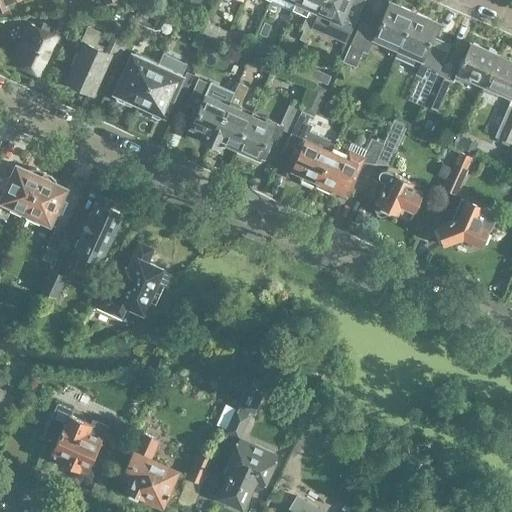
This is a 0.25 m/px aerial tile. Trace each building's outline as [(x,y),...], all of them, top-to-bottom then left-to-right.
[(0,0),(0,15),(11,15),(7,5),(16,0),(0,0)] [(271,0),(293,9),(295,3),(296,0),(271,0)] [(296,0),(295,3),(293,9),(306,15),(300,28),(309,32),(311,27),(317,13),(322,0),(296,0)] [(346,42),(364,0),(322,0),(317,13),(311,27),(343,41),(346,42)] [(397,50),(414,12),(389,1),(377,28),(376,28),(361,21),(359,21),(350,43),(342,60),(356,66),(363,50),(367,52),(372,39),(397,50)] [(168,18),(176,21),(179,23),(184,12),(172,7),(168,18)] [(427,50),(439,23),(414,12),(397,50),(395,56),(418,67),(415,73),(420,75),(433,81),(437,73),(436,72),(442,58),(427,51),(427,50)] [(53,33),(29,23),(13,60),(24,65),(23,67),(32,71),(33,69),(38,71),(53,39),(63,44),(72,24),(59,18),(53,33)] [(176,21),(168,18),(162,31),(170,34),(176,21)] [(207,18),(202,28),(211,32),(216,22),(207,18)] [(81,40),(84,41),(79,52),(76,51),(71,63),(73,65),(66,80),(92,92),(108,57),(117,61),(126,42),(113,36),(106,50),(96,45),(102,31),(87,25),(81,40)] [(229,28),(224,38),(234,43),(238,32),(229,28)] [(205,48),(210,36),(200,32),(195,44),(205,48)] [(210,36),(205,48),(204,49),(212,53),(218,40),(210,36)] [(252,38),(248,48),(270,57),(274,47),(252,38)] [(471,42),(457,74),(455,77),(468,83),(470,79),(485,86),(498,56),(499,54),(471,42)] [(134,104),(138,106),(157,63),(135,53),(115,94),(117,99),(131,105),(134,104)] [(498,56),(485,86),(483,91),(494,96),(496,91),(511,97),(511,59),(510,59),(509,61),(498,56)] [(308,68),(305,74),(305,75),(313,79),(314,78),(328,84),(335,65),(334,64),(327,61),(323,71),(317,68),(316,71),(308,68)] [(157,63),(138,106),(143,108),(144,112),(158,118),(163,116),(182,74),(157,63)] [(187,104),(195,108),(188,122),(193,124),(191,127),(204,133),(202,138),(211,142),(229,101),(238,82),(229,78),(220,97),(207,91),(212,81),(195,73),(190,84),(195,86),(187,104)] [(433,81),(428,91),(423,104),(437,110),(451,79),(437,73),(433,81)] [(229,101),(211,142),(221,146),(223,143),(235,148),(252,112),(241,106),(250,85),(239,80),(238,82),(229,101)] [(314,112),(324,88),(314,84),(304,108),(314,112)] [(283,129),(290,133),(292,133),(298,119),(303,108),(290,102),(280,124),(275,121),(275,122),(252,112),(235,148),(248,154),(249,152),(259,157),(260,155),(264,157),(271,142),(276,144),(282,129),(283,129)] [(498,136),(506,140),(511,143),(511,141),(511,105),(498,136)] [(315,185),(331,150),(335,141),(312,131),(314,124),(309,122),(312,114),(304,110),(289,143),(296,145),(290,159),(296,162),(293,169),(302,174),(300,177),(315,185)] [(383,143),(374,164),(389,165),(407,124),(394,118),(383,143)] [(462,136),(458,145),(472,151),(476,142),(462,136)] [(331,150),(315,185),(331,192),(333,188),(343,192),(352,172),(356,175),(361,164),(374,164),(383,143),(373,138),(364,159),(351,154),(345,157),(331,150)] [(460,151),(455,163),(467,169),(472,157),(460,151)] [(451,166),(442,162),(437,174),(446,179),(451,166)] [(451,166),(442,188),(457,195),(468,169),(467,169),(455,163),(453,162),(451,166)] [(0,187),(5,189),(0,201),(10,205),(9,207),(24,214),(44,171),(38,169),(29,168),(28,170),(17,164),(12,175),(6,173),(0,186),(0,187)] [(382,188),(375,203),(374,206),(374,207),(375,210),(376,213),(380,215),(383,215),(386,214),(388,212),(390,210),(396,213),(399,206),(412,212),(422,192),(417,189),(419,186),(386,170),(385,170),(383,170),(381,172),(379,174),(380,177),(380,178),(375,189),(376,190),(378,187),(382,188)] [(44,171),(24,214),(39,220),(39,219),(50,224),(55,212),(61,215),(67,202),(62,199),(67,188),(56,182),(57,181),(53,175),(44,171)] [(99,195),(69,260),(81,265),(87,255),(100,261),(122,213),(111,208),(114,201),(99,195)] [(444,223),(436,226),(442,244),(460,238),(461,242),(466,243),(470,242),(471,240),(482,245),(496,216),(483,210),(484,208),(459,197),(450,218),(443,221),(444,223)] [(56,226),(46,246),(57,251),(67,231),(56,226)] [(165,286),(171,274),(162,270),(163,268),(147,261),(153,249),(139,242),(128,266),(116,260),(95,305),(124,318),(130,307),(143,313),(157,282),(165,286)] [(57,251),(46,246),(40,260),(51,265),(57,251)] [(65,276),(50,269),(41,289),(56,296),(65,276)] [(247,375),(252,365),(243,361),(239,372),(247,375)] [(247,385),(237,408),(247,413),(258,389),(247,385)] [(93,424),(82,419),(66,413),(68,409),(57,404),(42,435),(56,441),(50,453),(63,459),(62,462),(64,463),(66,466),(74,469),(76,468),(78,469),(80,467),(88,470),(95,454),(103,436),(107,427),(95,421),(93,424)] [(237,410),(227,432),(240,437),(249,416),(250,416),(251,414),(247,413),(237,408),(235,407),(235,409),(237,410)] [(143,429),(124,470),(132,475),(125,489),(127,490),(130,493),(138,497),(140,496),(147,499),(148,501),(156,505),(159,504),(162,505),(164,499),(169,501),(175,488),(170,486),(177,470),(179,471),(181,468),(153,456),(161,438),(143,429)] [(238,441),(223,474),(227,476),(218,496),(242,506),(254,482),(263,486),(277,455),(255,445),(253,448),(238,441)] [(186,476),(187,477),(202,483),(213,459),(197,452),(186,476)] [(101,492),(108,476),(99,472),(92,489),(101,492)] [(348,511),(355,500),(344,494),(337,505),(348,511)] [(325,511),(297,495),(288,508),(285,506),(281,511),(325,511)]
